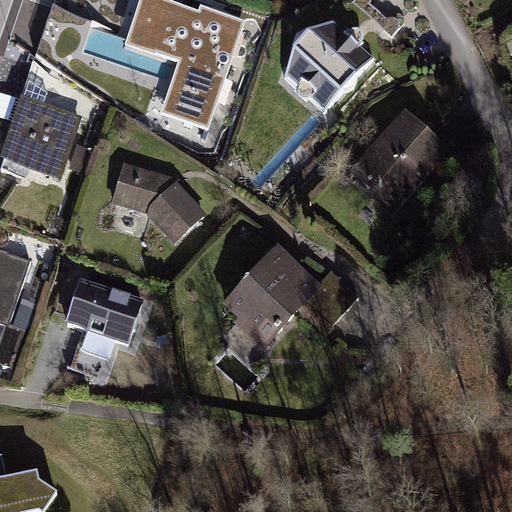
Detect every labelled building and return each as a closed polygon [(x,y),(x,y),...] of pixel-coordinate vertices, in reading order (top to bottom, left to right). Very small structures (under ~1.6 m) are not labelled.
[(55,13),(43,56),(159,88),(159,90),(178,95),(174,107),(216,119),(241,30),(197,17),(195,26),(171,19),(156,71),(139,67),(147,39),(55,13)] [(331,22),(296,34),(286,79),(325,115),(374,62),(331,22)] [(418,104),(374,163),(430,204),(473,145),(418,104)] [(23,105),(4,164),(61,182),(80,123),(23,105)] [(71,169),(86,174),(93,151),(78,146),(71,169)] [(127,171),(116,206),(151,217),(176,243),(202,218),(169,183),(127,171)] [(282,256),(229,311),(271,350),(310,308),(332,329),(358,301),(332,277),(319,291),(282,256)] [(7,264),(0,261),(0,326),(7,329),(0,350),(0,365),(12,370),(25,332),(10,328),(31,265),(9,258),(7,264)] [(143,308),(82,288),(70,326),(93,333),(87,350),(110,357),(115,341),(130,346),(143,308)] [(31,333),(39,310),(22,304),(14,327),(31,333)] [(0,511),(48,511),(58,496),(38,483),(36,473),(7,479),(2,457),(0,457),(0,511)]
